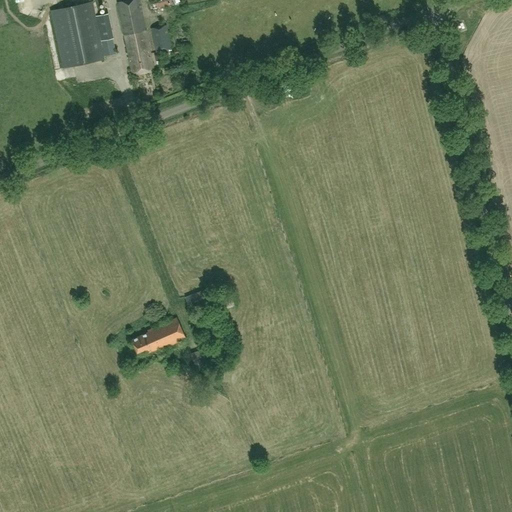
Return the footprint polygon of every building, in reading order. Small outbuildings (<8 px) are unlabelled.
[(153,71),(138,0),(136,0),(117,4),(132,75),(153,71)] [(51,11),(63,68),(104,59),(100,41),(95,16),(92,3),(51,11)] [(114,38),(109,13),(95,16),(100,41),(114,38)] [(169,23),(173,43),(185,41),(181,20),(169,23)] [(171,50),(166,27),(151,30),(156,53),(171,50)] [(213,299),(208,287),(184,297),(189,309),(213,299)] [(220,311),(235,306),(230,290),(214,296),(220,311)] [(186,338),(177,317),(148,329),(148,332),(131,339),(137,351),(145,348),(147,352),(155,349),(156,351),(186,338)] [(197,371),(223,362),(216,344),(191,353),(197,371)]
